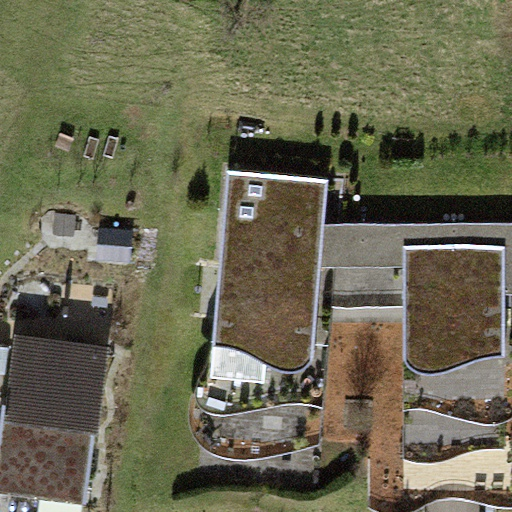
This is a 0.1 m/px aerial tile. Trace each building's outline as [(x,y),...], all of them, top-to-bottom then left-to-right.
[(233,169),(225,257),(324,266),(333,178),(233,169)] [(408,240),(408,342),(508,341),(508,240),(408,240)] [(225,257),(214,373),(313,382),(324,266),(225,257)] [(53,329),(107,333),(111,294),(56,289),(53,329)] [(108,349),(21,338),(14,398),(6,397),(0,447),(0,483),(43,489),(40,511),(85,511),(88,494),(91,495),(108,349)] [(408,342),(409,443),(508,443),(508,341),(408,342)] [(214,373),(208,433),(308,443),(313,382),(214,373)]
